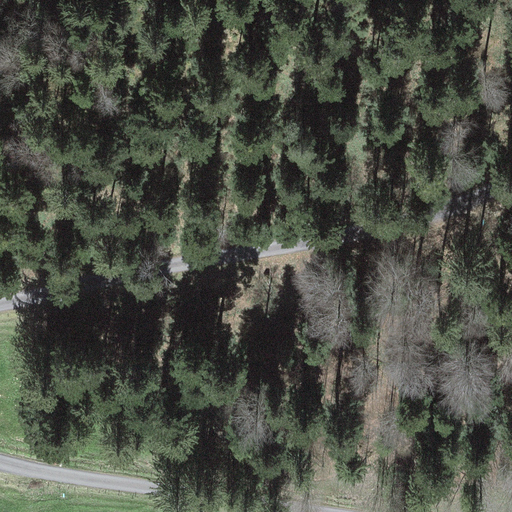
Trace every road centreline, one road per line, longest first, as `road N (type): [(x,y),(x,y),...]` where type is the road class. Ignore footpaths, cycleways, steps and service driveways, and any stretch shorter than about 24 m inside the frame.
road 1 (unclassified): [(511,174),(449,206),(0,298)]
road 2 (unclassified): [(0,448),(66,468),(311,511)]
